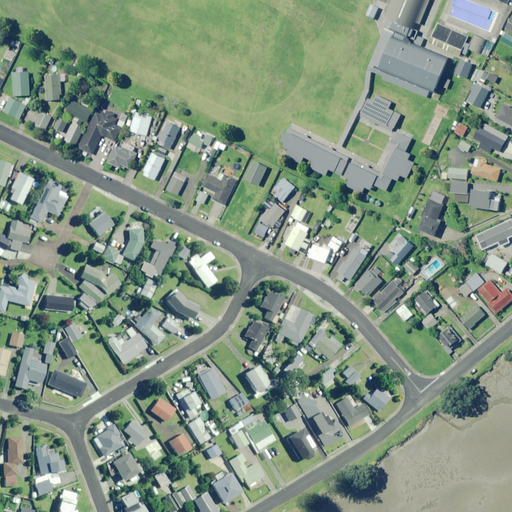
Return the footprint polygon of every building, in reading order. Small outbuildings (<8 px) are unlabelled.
[(392,0),(386,16),(390,18),(369,69),(383,75),(382,77),(426,95),(429,88),(434,90),(447,57),(410,42),(426,0),(392,0)] [(379,7),(371,3),(367,13),(374,17),(379,7)] [(511,35),(506,32),(501,41),(511,47),(511,35)] [(488,38),(475,33),(469,48),(482,53),(488,38)] [(81,61),(77,58),(73,65),(77,68),(81,61)] [(474,64),(462,59),(456,74),(468,78),(474,64)] [(490,74),(481,69),(471,90),(479,95),(490,74)] [(31,95),(30,72),(14,73),(15,96),(31,95)] [(48,100),(61,100),(61,94),(62,94),(62,75),(47,75),(48,100)] [(359,115),(391,131),(400,113),(388,107),(391,101),(377,93),(374,99),(368,96),(359,115)] [(28,105),(12,98),(5,112),(21,119),(28,105)] [(64,133),(70,120),(82,125),(84,121),(88,123),(93,112),(87,109),(88,107),(74,100),(65,119),(60,117),(55,128),(64,133)] [(511,107),(505,104),(498,118),(511,125),(511,107)] [(108,111),(107,114),(102,112),(101,114),(97,112),(80,148),(94,155),(103,136),(116,142),(123,128),(117,125),(119,120),(115,118),(116,115),(108,111)] [(49,133),(54,124),(50,123),(53,118),(42,112),(35,125),(49,133)] [(153,117),(136,113),(131,131),(148,136),(153,117)] [(181,128),(168,122),(160,140),(162,140),(160,144),(171,149),(181,128)] [(85,128),(75,123),(66,141),(76,146),(85,128)] [(468,128),(460,123),(456,132),(464,137),(468,128)] [(508,140),(481,126),(474,138),(482,142),(480,147),(488,152),(491,147),(501,153),(508,140)] [(349,162),(350,159),(334,150),(334,149),(329,146),(328,147),(309,138),(309,136),(303,133),(303,135),(292,129),(289,128),(288,132),(283,142),(287,144),(285,147),(290,150),(287,156),(302,163),(305,157),(315,162),(312,168),(327,176),(330,170),(342,175),(349,162)] [(394,179),(399,181),(402,176),(408,179),(416,163),(410,160),(413,155),(407,152),(413,139),(399,133),(397,131),(391,143),(395,145),(390,157),(387,156),(385,161),(387,162),(382,173),(370,168),(371,166),(365,163),(365,165),(354,160),(352,165),(346,177),(352,180),(349,186),(364,193),(367,187),(373,190),(375,185),(388,192),(392,184),(393,181),(394,179)] [(204,144),(205,142),(198,139),(199,136),(195,134),(189,147),(200,153),(204,144)] [(205,142),(204,144),(210,146),(214,137),(209,135),(205,142)] [(227,146),(218,141),(211,154),(216,157),(220,148),(224,150),(227,146)] [(462,141),(459,148),(461,149),(461,150),(465,152),(465,151),(469,153),(472,146),(462,141)] [(120,168),(121,167),(126,169),(127,167),(131,169),(138,155),(124,147),(123,150),(116,147),(108,162),(120,168)] [(166,159),(153,153),(145,171),(146,171),(145,175),(156,180),(166,159)] [(489,162),(477,159),(472,173),(498,182),(503,169),(488,164),(489,162)] [(9,165),(0,161),(0,186),(3,187),(9,165)] [(269,168),(256,161),(247,180),(261,186),(269,168)] [(469,170),(450,168),(449,178),(468,180),(469,170)] [(289,173),(281,169),(277,177),(280,179),(282,175),(287,177),(289,173)] [(32,180),(18,173),(8,192),(12,193),(9,200),(20,205),(32,180)] [(187,178),(175,173),(167,190),(179,195),(187,178)] [(237,180),(221,173),(218,179),(209,175),(203,187),(216,193),(213,200),(225,206),(237,180)] [(296,187),(284,178),(276,189),(279,192),(275,196),(284,203),(296,187)] [(29,218),(39,223),(43,214),(45,215),(46,212),(56,217),(63,202),(55,198),(58,191),(63,194),(65,189),(47,180),(29,218)] [(471,183),(454,181),(453,193),(456,193),(455,201),(469,202),(471,183)] [(500,211),(502,196),(494,195),(495,193),(475,190),(473,207),(500,211)] [(209,195),(201,191),(197,200),(205,204),(209,195)] [(384,203),(367,193),(364,198),(381,207),(384,203)] [(445,203),(431,198),(423,217),(425,218),(420,230),(437,237),(443,221),(439,219),(445,203)] [(9,205),(0,201),(0,209),(6,212),(9,205)] [(287,210),(274,201),(261,220),(269,225),(270,224),(278,229),(283,222),(280,219),(287,210)] [(308,211),(297,205),(291,216),(302,222),(308,211)] [(112,225),(102,212),(87,224),(97,237),(112,225)] [(21,223),(11,220),(6,239),(11,240),(9,249),(18,252),(20,243),(25,244),(28,231),(20,229),(21,223)] [(475,245),(481,250),(488,247),(488,248),(503,241),(505,244),(509,242),(508,239),(511,236),(511,224),(510,221),(472,239),(475,245)] [(310,228),(299,222),(297,227),(296,226),(286,244),(299,251),(302,246),(307,249),(309,245),(304,242),(309,233),(308,232),(310,228)] [(364,224),(361,222),(356,230),(359,232),(364,224)] [(270,228),(261,223),(256,232),(265,237),(270,228)] [(141,229),(128,228),(128,241),(121,256),(132,261),(141,244),(141,229)] [(399,233),(388,246),(397,254),(392,260),(399,265),(415,246),(399,233)] [(328,261),(333,263),(337,251),(338,252),(344,242),(332,237),(329,245),(325,244),(324,248),(316,244),(311,257),(327,264),(328,261)] [(143,263),(139,270),(144,273),(143,275),(149,278),(151,275),(157,277),(167,256),(168,257),(174,245),(167,241),(165,245),(153,239),(149,248),(158,252),(152,267),(143,263)] [(103,248),(94,243),(91,249),(100,254),(103,248)] [(118,252),(107,247),(102,258),(112,263),(118,252)] [(188,251),(179,247),(176,256),(184,260),(188,251)] [(370,253),(363,248),(361,251),(355,248),(339,272),(351,280),(370,253)] [(488,251),(482,261),(487,264),(486,265),(502,274),(509,263),(488,251)] [(212,258),(207,252),(198,259),(194,255),(189,259),(192,263),(189,266),(205,288),(215,281),(203,265),(212,258)] [(420,270),(411,261),(405,266),(414,275),(420,270)] [(103,296),(88,282),(97,286),(105,295),(120,285),(111,275),(100,270),(100,271),(84,266),(79,279),(83,280),(77,287),(97,304),(103,296)] [(369,297),(385,280),(379,274),(378,276),(372,269),(357,285),(369,297)] [(467,283),(473,291),(474,292),(476,291),(486,283),(477,273),(466,282),(467,283)] [(38,296),(31,294),(34,283),(28,281),(23,274),(14,279),(17,284),(15,290),(1,286),(0,285),(0,312),(3,313),(6,301),(28,307),(30,300),(36,301),(38,296)] [(155,284),(145,279),(140,289),(137,288),(135,293),(148,299),(155,284)] [(486,283),(476,291),(490,307),(497,314),(511,301),(511,294),(508,289),(502,294),(490,279),(486,283)] [(398,303),(396,300),(399,297),(399,298),(405,293),(395,281),(382,293),(381,292),(372,299),(385,314),(398,303)] [(473,291),(467,283),(460,288),(467,297),(473,291)] [(417,300),(418,302),(417,303),(420,307),(421,306),(428,314),(440,305),(429,290),(417,300)] [(183,300),(174,291),(164,301),(173,312),(190,321),(197,308),(183,300)] [(275,296),(268,292),(265,298),(264,298),(259,307),(267,311),(263,319),(274,324),(277,316),(275,315),(283,297),(276,294),(275,296)] [(72,298),(45,295),(44,310),(70,313),(72,298)] [(414,314),(406,304),(397,311),(406,321),(414,314)] [(462,319),(471,330),(477,325),(476,324),(487,315),(478,306),(462,319)] [(158,316),(149,308),(133,326),(155,345),(163,336),(150,325),(158,316)] [(316,318),(295,308),(289,322),(283,320),(273,341),(279,344),(282,337),(292,341),(291,343),(297,346),(308,325),(312,327),(316,318)] [(432,313),(423,322),(428,328),(430,327),(431,329),(440,322),(432,313)] [(122,320),(117,315),(109,322),(114,327),(122,320)] [(178,325),(166,318),(160,326),(172,334),(178,325)] [(252,355),(255,357),(257,353),(258,354),(262,346),(259,345),(265,333),(268,334),(271,328),(261,323),(260,325),(253,322),(250,328),(248,327),(243,336),(251,340),(247,348),(254,352),(252,355)] [(79,337),(72,324),(62,329),(70,343),(79,337)] [(135,335),(130,328),(125,331),(130,338),(123,344),(117,335),(106,342),(121,364),(145,347),(136,334),(135,335)] [(302,348),(307,352),(322,333),(317,328),(302,348)] [(444,332),(440,336),(443,340),(440,343),(450,354),(453,351),(451,348),(460,340),(449,328),(444,332)] [(23,335),(12,333),(9,345),(19,348),(23,335)] [(319,354),(322,356),(321,357),(324,360),(325,358),(327,360),(339,345),(329,337),(327,340),(322,336),(311,350),(318,356),(319,354)] [(75,354),(66,338),(57,343),(66,359),(75,354)] [(53,343),(45,341),(42,353),(51,355),(53,343)] [(40,384),(45,365),(39,363),(39,360),(30,358),(32,350),(23,348),(13,387),(25,390),(27,381),(40,384)] [(9,352),(0,349),(0,376),(3,377),(9,352)] [(301,359),(297,355),(286,368),(294,375),(302,366),(299,362),(301,359)] [(269,373),(260,363),(242,374),(254,393),(251,395),(254,399),(274,386),(270,380),(268,381),(265,376),(269,373)] [(348,388),(359,377),(348,366),(341,374),(347,379),(342,383),(348,388)] [(334,371),(331,367),(317,377),(324,388),(332,383),(330,380),(333,378),(330,374),(334,371)] [(222,394),(210,370),(197,376),(210,400),(222,394)] [(64,392),(62,397),(71,401),(73,396),(80,399),(86,384),(53,371),(47,385),(64,392)] [(388,399),(375,389),(370,396),(366,393),(361,399),(377,412),(388,399)] [(181,391),(174,395),(188,419),(195,415),(193,410),(199,407),(190,392),(184,396),(181,391)] [(235,411),(236,410),(236,411),(239,410),(238,409),(240,408),(244,414),(250,411),(246,404),(239,393),(228,400),(235,411)] [(314,400),(303,397),(296,402),(323,448),(343,436),(333,419),(328,422),(324,416),(319,419),(312,407),(314,405),(314,400)] [(352,409),(346,398),(335,405),(348,427),(368,415),(360,403),(352,409)] [(174,410),(158,399),(149,412),(165,423),(174,410)] [(300,416),(294,405),(283,412),(289,422),(300,416)] [(198,417),(196,418),(186,425),(198,444),(208,438),(202,427),(203,426),(198,417)] [(255,425),(253,420),(242,426),(258,454),(265,450),(263,447),(274,441),(262,421),(255,425)] [(129,437),(127,440),(125,441),(130,445),(131,444),(135,447),(146,436),(131,421),(122,431),(129,437)] [(218,434),(212,423),(206,427),(213,437),(218,434)] [(304,461),(312,456),(302,438),(305,437),(301,429),(285,439),(291,449),(297,460),(304,461)] [(239,431),(228,438),(232,444),(234,443),(237,450),(247,444),(239,431)] [(190,449),(180,433),(168,441),(177,457),(190,449)] [(14,464),(21,464),(21,437),(7,437),(7,463),(3,463),(3,476),(3,487),(15,487),(15,476),(14,464)] [(162,449),(155,440),(145,448),(154,461),(162,455),(159,451),(162,449)] [(220,453),(214,444),(204,451),(210,460),(220,453)] [(46,455),(44,448),(34,450),(40,476),(62,471),(60,461),(59,461),(57,453),(46,455)] [(107,459),(103,451),(98,454),(102,462),(107,459)] [(137,472),(126,454),(111,463),(122,481),(137,472)] [(244,461),(240,454),(227,461),(240,483),(243,481),(246,487),(263,477),(254,463),(245,469),(241,463),(244,461)] [(115,473),(110,464),(104,467),(109,476),(115,473)] [(143,470),(139,472),(143,480),(148,478),(143,470)] [(169,482),(162,473),(153,479),(160,488),(169,482)] [(228,474),(222,478),(216,482),(215,480),(208,483),(221,504),(239,493),(228,474)] [(51,491),(47,479),(33,484),(38,496),(51,491)] [(180,502),(184,500),(186,503),(194,498),(189,490),(187,486),(175,493),(180,502)] [(59,499),(59,501),(57,507),(56,511),(74,511),(74,510),(70,511),(72,505),(76,494),(67,491),(62,490),(60,496),(59,495),(58,498),(59,499)] [(133,501),(129,493),(117,499),(122,509),(123,511),(147,511),(141,498),(134,501),(133,501)] [(171,511),(181,506),(174,493),(164,499),(171,511)] [(216,511),(205,493),(192,501),(198,511),(216,511)]
